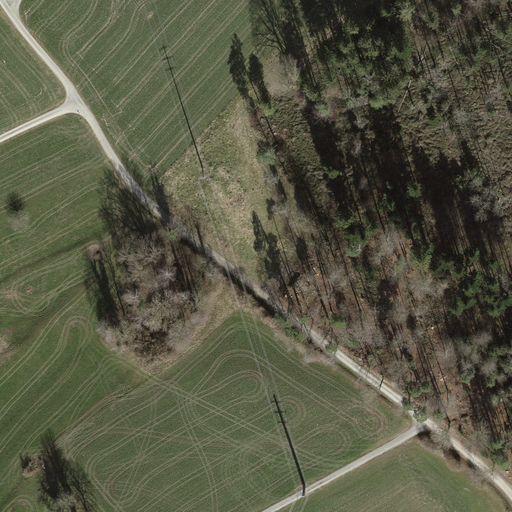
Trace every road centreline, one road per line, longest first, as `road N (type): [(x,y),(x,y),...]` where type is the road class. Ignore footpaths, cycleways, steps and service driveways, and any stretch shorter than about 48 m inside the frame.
road 1 (track): [(511,496),(155,210),(79,102)]
road 2 (track): [(423,421),(268,511)]
road 3 (track): [(79,102),(2,0)]
